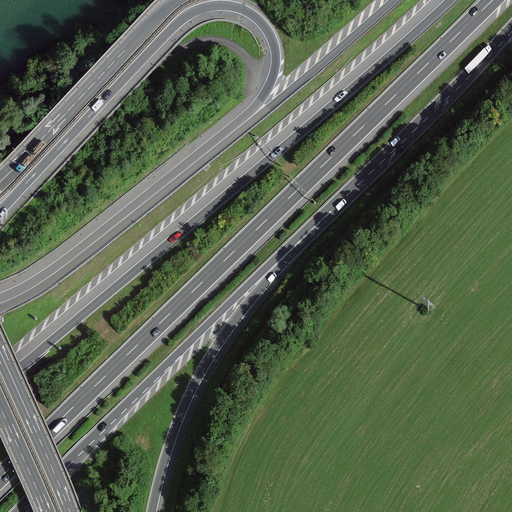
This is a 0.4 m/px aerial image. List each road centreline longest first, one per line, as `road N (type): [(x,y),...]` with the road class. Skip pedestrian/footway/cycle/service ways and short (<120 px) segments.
road 1 (motorway): [(0,478),(493,0)]
road 2 (motorway): [(451,0),(0,384)]
road 3 (motorway): [(0,210),(198,9),(244,10),(274,44),(268,87),(228,135)]
road 4 (motorway): [(21,511),(308,231)]
road 5 (motorway): [(152,511),(194,385),(228,327),(308,231)]
road 6 (motorway): [(308,231),(511,26)]
road 7 (motorway): [(228,135),(58,270),(0,303)]
road 8 (motorway): [(178,0),(0,182)]
road 9 (track): [(184,0),(26,127),(0,139)]
road 10 (motorway): [(393,0),(228,135)]
road 11 (secondary): [(70,511),(0,351)]
